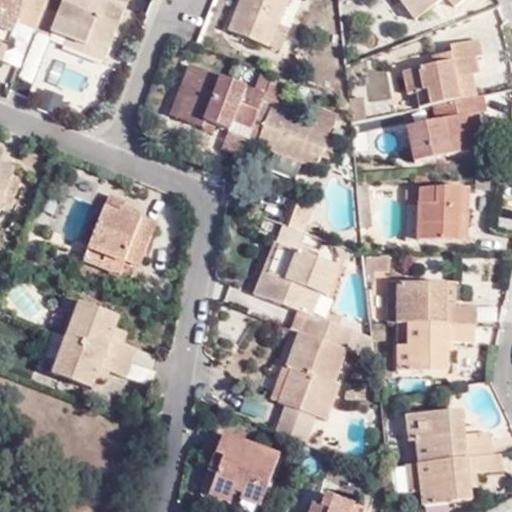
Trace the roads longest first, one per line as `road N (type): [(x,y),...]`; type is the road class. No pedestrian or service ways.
road 1 (residential): [(112,157),(194,190),(206,222),(162,511)]
road 2 (residential): [(112,157),(159,25),(177,0)]
